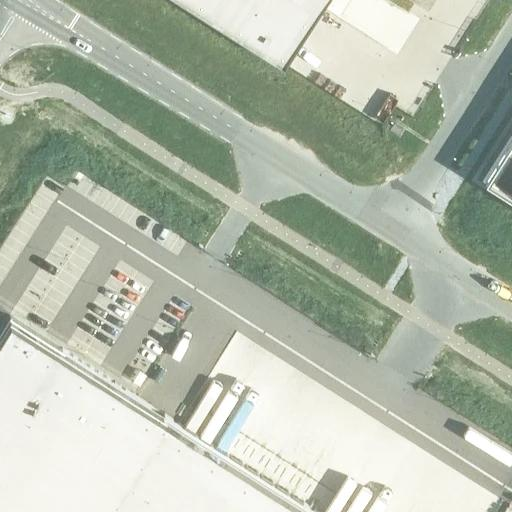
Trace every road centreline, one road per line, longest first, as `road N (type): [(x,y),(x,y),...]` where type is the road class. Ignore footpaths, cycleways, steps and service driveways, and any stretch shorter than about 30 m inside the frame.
road 1 (unclassified): [(22,0),(398,228)]
road 2 (unclassified): [(398,228),(511,45)]
road 3 (unclassified): [(398,228),(511,302)]
